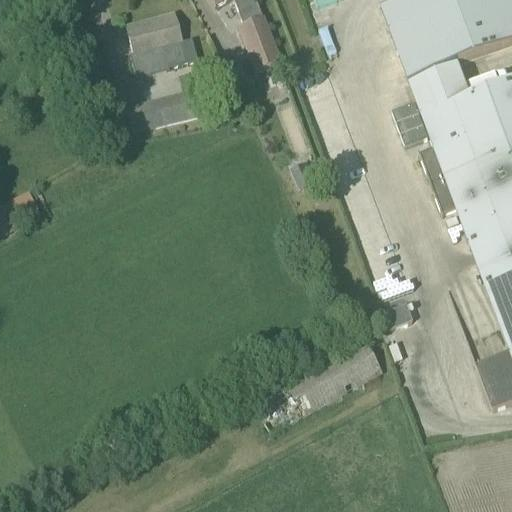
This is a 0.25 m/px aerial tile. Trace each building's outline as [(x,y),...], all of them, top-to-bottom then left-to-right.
[(206,0),(214,12),(232,2),(242,30),(236,32),(254,76),(281,65),(264,21),(262,22),(253,0),(206,0)] [(511,363),(511,380),(485,391),(483,392),(492,415),(511,407),(511,85),(469,102),(448,109),(436,76),(457,68),(511,47),(511,0),(407,0),(380,10),(408,85),(417,108),(393,117),(405,150),(429,141),(434,153),(420,158),(420,157),(419,157),(442,221),(443,220),(443,219),(456,214),(510,358),(511,363)] [(132,60),(160,52),(165,73),(196,65),(191,44),(181,47),(174,17),(124,30),(132,60)] [(205,96),(196,99),(194,92),(149,104),(156,132),(159,131),(161,137),(167,135),(165,130),(202,120),(200,112),(209,109),(205,96)] [(304,168),(290,174),(298,194),(313,189),(304,168)] [(0,220),(0,242),(9,238),(0,220)] [(389,335),(411,326),(405,310),(383,318),(389,335)] [(382,378),(363,344),(251,406),(270,441),(382,378)]
